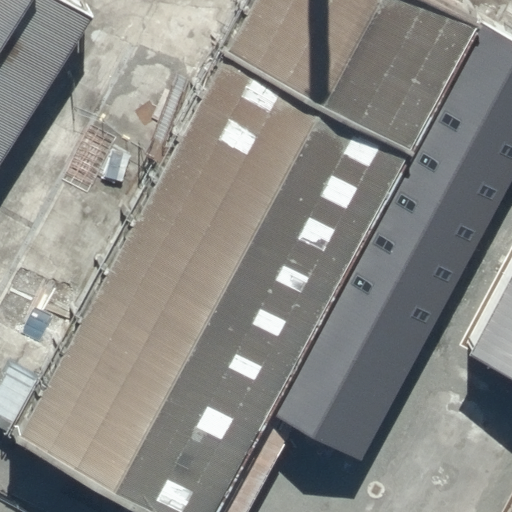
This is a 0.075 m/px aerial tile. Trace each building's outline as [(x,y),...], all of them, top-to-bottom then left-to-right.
[(0,0),(0,163),(88,22),(52,0),(0,0)] [(260,359),(441,0),(192,0),(0,379),(199,479),(260,359)] [(452,298),(511,179),(511,27),(457,0),(441,0),(260,359),(388,423),(452,298)] [(511,328),(511,179),(452,298),(511,328)] [(511,511),(511,463),(486,511),(511,511)]
